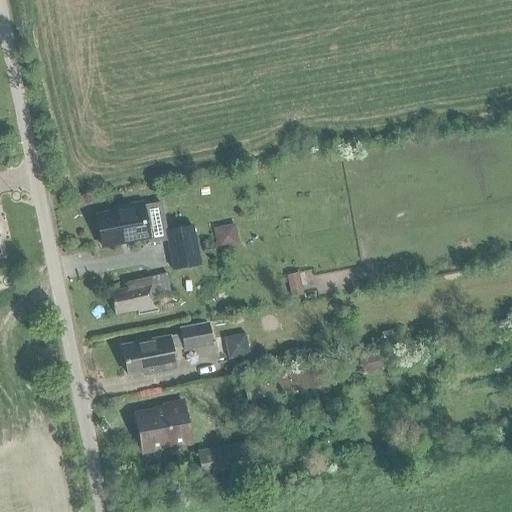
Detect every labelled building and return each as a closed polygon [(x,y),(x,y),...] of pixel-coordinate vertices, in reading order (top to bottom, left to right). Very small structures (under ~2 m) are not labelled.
[(111,214),(95,217),(101,247),(147,238),(148,243),(166,239),(165,231),(159,202),(142,206),(142,204),(110,210),(111,214)] [(235,224),(214,225),(215,246),(236,245),(235,224)] [(192,226),(165,231),(166,239),(172,268),(199,263),(192,226)] [(288,227),(276,229),(278,239),(290,237),(288,227)] [(297,274),(286,276),(290,298),(302,295),(297,274)] [(126,289),(110,292),(114,315),(136,311),(137,316),(157,312),(154,297),(170,294),(166,276),(125,284),(126,289)] [(181,335),(121,347),(126,375),(142,372),(143,375),(175,369),(170,348),(183,345),(184,351),(211,346),(207,324),(179,329),(181,335)] [(382,342),(392,340),(390,331),(381,333),(382,342)] [(221,338),(227,360),(249,354),(243,332),(221,338)] [(370,357),(358,359),(361,373),(373,371),(370,357)] [(241,380),(246,401),(328,387),(323,366),(241,380)] [(162,406),(163,411),(134,416),(141,452),(168,447),(171,449),(184,446),(186,443),(190,442),(182,402),(162,406)] [(198,456),(202,479),(260,468),(256,445),(198,456)]
